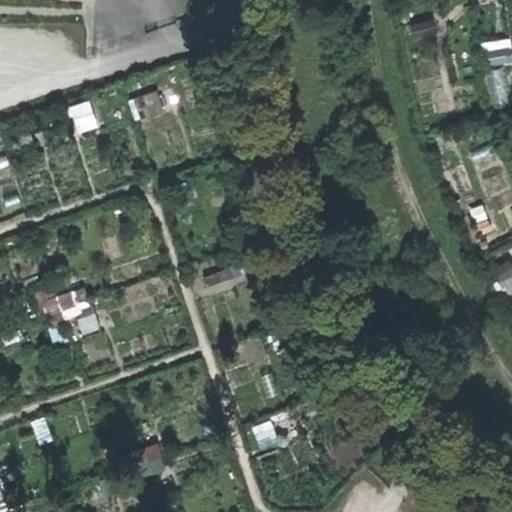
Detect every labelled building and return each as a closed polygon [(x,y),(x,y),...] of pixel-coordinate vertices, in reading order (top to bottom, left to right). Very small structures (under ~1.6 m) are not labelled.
[(506,44),(483,48),(486,64),(509,60),(506,44)] [(504,68),(490,69),(492,102),(506,101),(504,68)] [(170,112),(162,85),(132,95),(140,121),(170,112)] [(76,287),(34,291),(36,314),(78,310),(76,287)] [(145,473),(161,466),(151,442),(135,448),(145,473)]
